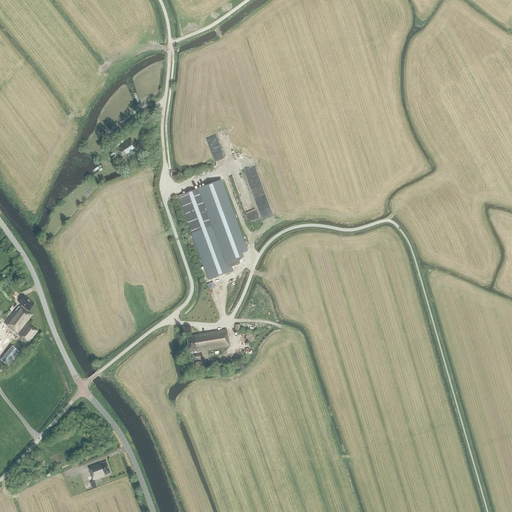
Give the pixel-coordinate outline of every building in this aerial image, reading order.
[(122,147),(117,150),(122,159),(128,156),(128,157),(138,150),(131,139),(121,145),(122,147)] [(218,151),(212,153),(215,160),(224,157),(222,152),(220,153),(219,152),(218,152),(218,151)] [(202,187),(178,196),(209,280),(233,271),(202,187)] [(24,296),(18,303),(22,305),(20,308),(27,314),(29,313),(27,311),(28,310),(28,311),(34,304),(24,296)] [(18,307),(4,324),(28,343),(38,331),(28,323),(19,334),(18,334),(32,315),(29,313),(27,314),(20,308),(18,307)] [(230,347),(226,330),(198,334),(198,335),(194,336),(194,337),(187,338),(189,352),(196,351),(196,353),(230,347)] [(19,353),(11,347),(0,360),(8,367),(19,353)] [(105,475),(108,474),(108,473),(110,473),(106,463),(102,464),(102,463),(88,467),(90,472),(93,480),(105,476),(105,475)]
